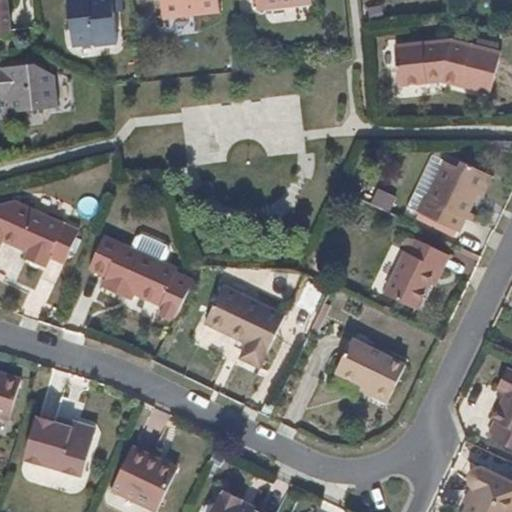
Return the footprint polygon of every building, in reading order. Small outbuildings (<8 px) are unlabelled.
[(0,0),(0,32),(12,31),(8,0),(0,0)] [(125,13),(122,0),(68,0),(74,44),(95,42),(96,45),(120,42),(117,14),(125,13)] [(161,0),(163,16),(221,11),(219,0),(161,0)] [(491,95),(502,54),(452,40),(395,46),(398,86),(427,83),(427,78),(445,76),(444,82),(491,95)] [(36,65),(0,69),(0,93),(11,93),(11,100),(13,118),(18,117),(30,124),(37,115),(64,111),(59,76),(36,65)] [(459,232),(466,219),(469,212),(477,196),(482,198),(492,176),(464,163),(461,170),(447,164),(429,201),(426,200),(419,213),(459,232)] [(141,188),(141,198),(155,197),(154,187),(141,188)] [(0,239),(3,232),(30,245),(27,251),(46,260),(51,251),(65,258),(80,226),(16,196),(0,199),(0,239)] [(469,212),(466,219),(478,225),(482,218),(469,212)] [(175,275),(176,271),(163,265),(131,249),(103,236),(89,267),(106,275),(100,286),(119,296),(121,292),(131,297),(158,310),(156,316),(173,324),(193,283),(175,275)] [(136,238),(131,249),(163,265),(169,253),(167,247),(142,236),(136,238)] [(437,267),(443,270),(450,256),(418,240),(411,253),(407,251),(386,295),(416,310),(429,282),(437,267)] [(436,285),(443,270),(437,267),(429,282),(436,285)] [(241,358),(262,368),(286,314),(223,284),(206,323),(248,343),(241,358)] [(131,297),(121,292),(119,296),(130,300),(131,297)] [(408,363),(355,338),(338,372),(365,385),(367,381),(378,386),(374,396),(389,403),(408,363)] [(511,449),(511,372),(508,371),(498,391),(506,395),(494,421),(497,424),(490,438),(511,449)] [(0,416),(7,418),(19,378),(0,373),(0,416)] [(70,429),(76,423),(57,417),(55,424),(70,429)] [(87,427),(76,423),(70,429),(55,424),(35,419),(23,461),(79,477),(92,437),(87,427)] [(148,511),(153,511),(171,474),(145,461),(148,456),(128,447),(107,491),(148,511)] [(145,461),(171,474),(174,469),(148,456),(145,461)] [(511,511),(511,483),(483,469),(476,469),(471,472),(468,476),(467,482),(468,487),(470,490),(474,493),(465,511),(511,511)] [(237,505),(239,501),(222,492),(219,497),(216,496),(212,505),(203,507),(200,511),(251,511),(252,511),(237,505)] [(253,508),(239,501),(237,505),(252,511),(253,508)]
